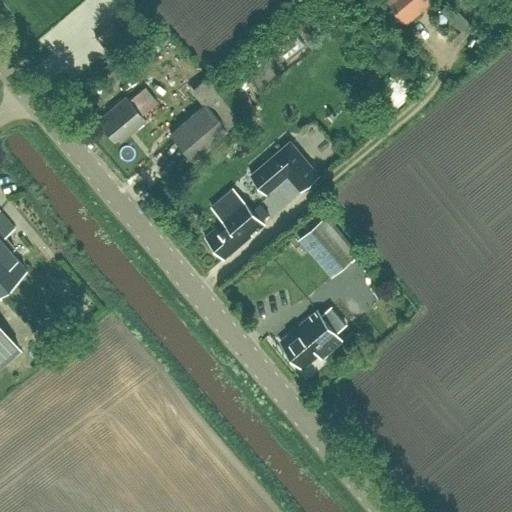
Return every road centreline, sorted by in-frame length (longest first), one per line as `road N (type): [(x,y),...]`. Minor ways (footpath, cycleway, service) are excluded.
road 1 (tertiary): [(382,511),(0,62)]
road 2 (track): [(195,291),(424,99),(442,74)]
